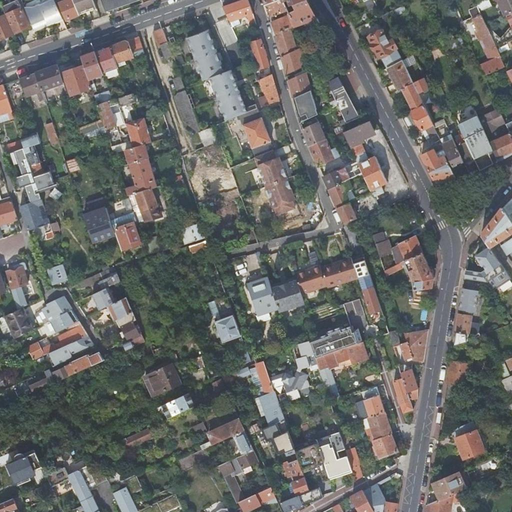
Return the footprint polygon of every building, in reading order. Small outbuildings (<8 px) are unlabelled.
[(51,25),(55,24),(62,20),(63,20),(62,18),(56,6),(55,4),(53,0),(46,0),(41,6),(35,8),(26,8),(25,9),(28,16),(34,30),(35,32),(51,25)] [(70,20),(80,16),(73,0),(53,0),(55,4),(56,6),(60,4),(67,21),(69,20),(70,20)] [(73,0),(80,16),(82,15),(81,13),(90,10),(88,6),(95,4),(93,0),(73,0)] [(101,0),(106,13),(142,0),(101,0)] [(246,0),(235,4),(223,8),(232,27),(239,24),(238,20),(245,18),(246,22),(254,20),(247,0),(246,0)] [(320,26),(319,25),(318,22),(305,0),(263,0),(270,17),(288,12),(286,8),(284,2),(287,1),(289,4),(293,3),(295,8),(297,11),(295,12),(292,13),(289,15),(290,17),(271,25),(275,36),(292,28),(295,27),(297,31),(298,34),(320,26)] [(478,8),(481,14),(492,9),(488,0),(485,0),(476,4),(478,8)] [(507,16),(511,13),(511,0),(504,0),(499,3),(505,17),(507,16)] [(17,1),(3,7),(6,16),(14,35),(30,28),(17,1)] [(90,12),(97,10),(95,4),(88,6),(90,10),(81,13),(82,15),(88,13),(88,14),(88,15),(89,15),(90,15),(90,14),(91,14),(90,12)] [(405,12),(403,7),(401,8),(392,12),(394,17),(405,12)] [(469,12),(472,18),(481,14),(478,8),(469,12)] [(0,40),(14,35),(6,16),(5,16),(3,10),(0,11),(0,16),(0,18),(0,17),(0,40)] [(385,22),(395,17),(394,17),(392,12),(382,17),(385,22)] [(481,14),(472,18),(478,31),(479,31),(483,39),(482,39),(489,55),(490,54),(490,53),(497,50),(496,47),(486,25),(481,14)] [(351,22),(356,30),(363,27),(370,23),(366,15),(351,22)] [(385,70),(396,64),(390,53),(393,51),(397,49),(393,41),(388,43),(383,32),(382,32),(376,21),(370,23),(363,27),(385,70)] [(496,47),(498,45),(505,42),(504,40),(503,41),(502,38),(500,38),(500,37),(500,36),(499,33),(499,32),(498,32),(495,26),(496,26),(495,25),(493,22),(486,25),(496,47)] [(293,32),(292,28),(275,36),(279,48),(282,58),(296,51),(291,32),(293,32)] [(162,29),(153,33),(158,46),(160,46),(165,60),(173,57),(172,54),(168,46),(166,39),(162,29)] [(231,71),(224,73),(220,62),(217,55),(208,31),(206,32),(199,34),(187,39),(190,46),(193,53),(196,61),(198,67),(203,81),(210,79),(213,86),(215,93),(221,107),(223,113),(226,122),(226,121),(239,117),(256,110),(257,109),(256,105),(245,109),(231,71)] [(300,49),(299,46),(295,31),(293,32),(291,32),(296,51),(299,50),(300,49)] [(145,57),(139,38),(126,42),(110,48),(116,65),(125,61),(134,58),(134,61),(145,57)] [(264,52),(261,40),(251,43),(253,52),(255,55),(258,69),(255,69),(256,72),(269,68),(264,52)] [(508,42),(505,44),(501,45),(504,52),(511,48),(511,40),(511,41),(508,42)] [(452,47),(454,51),(461,48),(461,45),(462,45),(461,42),(459,43),(458,41),(453,43),(453,46),(452,47)] [(103,74),(118,69),(117,68),(116,65),(110,48),(104,50),(98,52),(96,53),(100,63),(103,74)] [(296,51),(282,58),(284,65),(286,74),(293,71),(296,70),(304,67),(299,50),(296,51)] [(92,89),(98,106),(108,102),(113,101),(110,92),(98,96),(93,80),(104,76),(103,74),(100,63),(96,53),(82,58),(92,89)] [(479,67),(484,77),(506,68),(502,60),(501,57),(479,67)] [(71,96),(92,89),(82,58),(72,61),(75,70),(67,72),(64,64),(58,66),(61,74),(63,74),(71,96)] [(390,96),(413,84),(403,61),(396,64),(385,70),(378,74),(382,80),(391,76),(394,81),(392,82),(393,85),(386,88),(390,96)] [(66,90),(61,74),(58,66),(47,70),(36,74),(42,91),(44,97),(48,96),(66,90)] [(294,99),(311,91),(305,71),(295,76),(295,79),(289,82),(290,87),(294,99)] [(19,79),(25,96),(27,102),(39,99),(44,97),(42,91),(36,74),(29,76),(19,79)] [(258,82),(269,105),(279,102),(274,87),(271,76),(258,82)] [(348,97),(338,77),(322,86),(330,103),(333,109),(339,123),(341,127),(359,119),(348,97)] [(199,133),(205,148),(219,143),(214,130),(213,127),(201,131),(193,110),(187,96),(181,78),(173,81),(178,94),(174,100),(182,106),(178,111),(186,117),(182,122),(199,133)] [(12,82),(6,85),(12,101),(25,96),(19,79),(12,82)] [(418,94),(428,89),(424,79),(413,84),(390,96),(395,106),(406,100),(413,112),(424,106),(418,94)] [(0,86),(0,119),(9,116),(12,122),(15,121),(4,86),(0,86)] [(316,110),(311,91),(294,99),(299,118),(316,110)] [(137,103),(134,94),(129,96),(127,96),(115,100),(113,101),(108,102),(98,106),(99,109),(99,110),(102,120),(104,126),(106,130),(117,127),(110,108),(118,105),(120,109),(137,103)] [(333,109),(330,103),(326,104),(327,105),(321,107),(323,113),(333,109)] [(125,125),(120,109),(118,105),(110,108),(117,127),(123,125),(125,125)] [(430,139),(437,135),(434,129),(424,106),(413,112),(402,118),(408,130),(418,125),(422,131),(425,130),(430,139)] [(257,109),(256,110),(239,117),(256,159),(271,152),(273,151),(270,143),(271,142),(262,119),(261,119),(257,109)] [(98,122),(102,120),(99,110),(94,111),(98,122)] [(478,119),(483,131),(489,143),(510,134),(508,129),(499,110),(478,119)] [(9,116),(0,119),(0,125),(12,122),(9,116)] [(152,143),(145,118),(126,124),(132,142),(122,145),(112,148),(114,154),(116,154),(126,151),(132,149),(134,149),(148,144),(152,143)] [(313,125),(303,129),(306,137),(310,146),(325,139),(317,119),(312,122),(313,125)] [(79,128),(81,134),(104,126),(102,120),(98,122),(79,128)] [(343,132),(341,127),(339,123),(337,124),(338,127),(334,128),(336,135),(343,132)] [(370,123),(344,134),(349,144),(374,133),(370,123)] [(53,144),(59,143),(53,124),(47,126),(53,144)] [(84,141),(107,135),(106,130),(104,126),(81,134),(84,141)] [(474,159),(479,171),(485,169),(482,160),(479,159),(478,157),(492,150),(489,143),(483,131),(467,139),(476,158),(474,159)] [(374,133),(349,144),(351,148),(361,144),(364,143),(363,140),(375,135),(374,133)] [(38,134),(22,139),(22,141),(25,148),(34,177),(51,172),(38,134)] [(511,138),(510,134),(489,143),(492,150),(497,162),(508,156),(511,154),(511,138)] [(438,149),(443,147),(442,146),(437,135),(430,139),(427,141),(430,146),(435,144),(438,149)] [(470,161),(474,159),(463,135),(460,136),(461,138),(456,141),(466,163),(467,163),(470,161)] [(333,142),(331,137),(326,139),(325,139),(310,146),(315,158),(317,162),(323,159),(325,164),(339,158),(336,148),(331,150),(330,147),(331,147),(333,142)] [(25,148),(22,141),(7,146),(9,154),(14,152),(25,148)] [(452,167),(463,162),(453,141),(442,146),(443,147),(452,167)] [(150,151),(148,144),(134,149),(132,149),(126,151),(129,165),(149,159),(147,152),(150,151)] [(361,144),(351,148),(352,152),(363,175),(373,197),(375,200),(384,196),(383,194),(384,193),(381,186),(387,183),(376,158),(369,161),(361,144)] [(34,177),(25,148),(14,152),(19,168),(20,170),(22,177),(18,178),(23,193),(24,192),(37,188),(40,196),(57,191),(51,172),(34,177)] [(455,178),(450,168),(445,157),(444,157),(443,156),(441,156),(441,158),(439,160),(434,150),(422,156),(428,168),(434,180),(435,180),(455,178)] [(278,169),(271,152),(256,159),(262,176),(278,169)] [(82,173),(78,159),(67,162),(71,176),(82,173)] [(157,188),(149,159),(129,165),(135,186),(126,189),(129,196),(136,194),(152,189),(157,188)] [(349,181),(355,178),(350,166),(331,174),(328,176),(324,178),(325,181),(329,190),(349,181)] [(232,172),(206,180),(211,196),(237,188),(232,172)] [(292,192),(287,179),(266,188),(277,216),(295,209),(292,202),(289,193),(292,192)] [(349,181),(329,190),(337,209),(349,204),(348,202),(346,196),(347,196),(345,192),(348,191),(352,189),(349,181)] [(24,192),(28,205),(41,200),(40,196),(37,188),(24,192)] [(161,217),(152,189),(136,194),(145,222),(145,223),(161,217)] [(138,225),(145,223),(145,222),(136,194),(129,196),(134,212),(137,222),(138,225)] [(367,215),(380,211),(375,200),(373,197),(361,202),(367,215)] [(511,198),(502,208),(511,222),(511,198)] [(28,205),(19,207),(29,237),(52,229),(50,222),(45,224),(41,211),(45,210),(41,200),(28,205)] [(95,248),(117,241),(105,206),(103,200),(88,205),(91,214),(84,216),(95,248)] [(0,205),(0,240),(4,239),(1,232),(0,226),(0,225),(2,225),(18,221),(17,217),(12,202),(0,205)] [(105,206),(109,216),(114,214),(111,204),(105,206)] [(342,219),(344,224),(357,219),(354,213),(353,209),(350,204),(349,204),(337,209),(342,219)] [(511,231),(511,222),(502,208),(500,211),(484,232),(481,236),(489,248),(492,246),(508,236),(507,235),(511,231)] [(111,220),(114,230),(117,229),(135,223),(137,222),(134,212),(116,219),(111,220)] [(135,223),(142,244),(145,243),(144,242),(138,225),(137,222),(135,223)] [(117,229),(124,250),(142,244),(135,223),(117,229)] [(203,234),(200,224),(181,230),(185,245),(205,238),(203,234)] [(117,241),(121,251),(124,250),(117,229),(114,230),(117,241)] [(400,264),(404,262),(423,253),(415,237),(391,249),(389,241),(380,244),(377,235),(373,236),(380,258),(391,254),(397,266),(400,264)] [(157,238),(144,242),(145,243),(149,255),(156,253),(166,251),(169,250),(166,240),(159,243),(157,238)] [(507,255),(511,251),(511,245),(509,240),(500,245),(507,255)] [(206,242),(189,247),(191,254),(209,248),(206,242)] [(498,261),(489,248),(476,256),(478,258),(476,259),(475,261),(478,265),(480,265),(482,264),(487,272),(491,270),(495,276),(504,270),(498,261)] [(414,290),(433,288),(434,279),(423,253),(404,262),(413,281),(414,290)] [(326,287),(327,289),(358,279),(352,259),(320,269),(326,287)] [(385,271),(386,276),(395,272),(394,271),(402,268),(400,264),(397,266),(385,271)] [(302,295),(326,287),(320,269),(320,267),(295,275),(297,282),(302,295)] [(28,284),(23,268),(7,273),(12,289),(28,284)] [(69,284),(65,268),(48,273),(52,289),(69,284)] [(102,273),(92,277),(94,283),(96,287),(100,286),(102,291),(108,288),(120,283),(117,274),(113,275),(114,277),(108,280),(107,277),(112,275),(109,270),(102,273)] [(476,274),(465,271),(464,279),(472,280),(476,280),(476,274)] [(191,281),(189,274),(182,277),(184,283),(191,281)] [(92,277),(86,280),(83,281),(85,287),(94,283),(92,277)] [(268,278),(249,284),(251,291),(255,305),(258,315),(259,315),(269,312),(279,309),(272,290),(268,278)] [(361,289),(362,292),(374,289),(372,281),(368,282),(369,286),(361,289)] [(297,282),(272,290),(279,309),(280,312),(305,304),(302,295),(297,282)] [(108,288),(102,291),(92,296),(96,303),(97,306),(100,311),(107,307),(109,306),(115,303),(108,288)] [(362,292),(369,314),(376,312),(379,311),(379,313),(382,312),(374,289),(362,292)] [(64,298),(48,305),(49,306),(47,307),(44,309),(50,322),(55,319),(72,310),(64,298)] [(133,313),(127,298),(115,303),(109,306),(116,322),(117,321),(132,314),(133,313)] [(216,304),(215,301),(208,304),(212,315),(212,317),(215,316),(218,321),(222,320),(218,311),(216,304)] [(116,322),(109,306),(107,307),(114,323),(116,322)] [(27,317),(23,308),(18,311),(5,317),(16,339),(33,330),(27,317)] [(44,309),(27,317),(33,330),(45,324),(50,322),(44,309)] [(93,309),(83,313),(86,318),(95,313),(93,309)] [(323,311),(322,309),(318,311),(332,354),(334,353),(338,351),(346,348),(344,344),(340,345),(330,315),(323,317),(322,311),(323,311)] [(80,322),(72,310),(55,319),(58,324),(63,322),(67,328),(80,322)] [(271,319),(269,312),(259,315),(258,315),(257,315),(259,323),(271,319)] [(135,321),(132,314),(117,321),(121,328),(122,327),(125,333),(121,335),(123,339),(127,338),(129,341),(124,344),(127,350),(144,342),(141,333),(140,333),(138,334),(132,322),(135,321)] [(463,315),(458,314),(453,347),(467,341),(469,334),(476,335),(478,333),(479,324),(471,322),(471,316),(468,316),(463,315)] [(242,336),(234,315),(222,320),(218,321),(215,322),(218,331),(220,335),(223,343),(242,336)] [(58,324),(55,319),(50,322),(45,324),(51,336),(65,329),(67,328),(63,322),(58,324)] [(485,334),(499,328),(496,319),(482,325),(485,334)] [(89,336),(80,322),(67,328),(65,329),(67,333),(58,339),(60,344),(62,348),(89,336)] [(379,326),(382,336),(389,334),(386,324),(383,325),(379,326)] [(413,361),(424,362),(429,330),(426,331),(405,334),(413,360),(413,361)] [(392,333),(389,334),(393,347),(397,346),(398,346),(396,337),(392,333)] [(347,348),(363,343),(360,334),(344,339),(347,348)] [(413,360),(405,334),(404,334),(405,336),(406,340),(407,343),(400,345),(406,362),(407,362),(413,360)] [(485,343),(481,335),(469,340),(473,348),(485,343)] [(94,345),(89,336),(62,348),(57,350),(58,354),(65,350),(69,357),(94,345)] [(28,347),(35,360),(54,352),(51,345),(40,350),(37,343),(28,347)] [(367,354),(363,343),(347,348),(346,348),(338,351),(339,355),(342,354),(346,367),(356,364),(359,363),(369,359),(367,354)] [(312,366),(316,365),(311,345),(301,347),(301,350),(302,355),(300,355),(301,358),(303,357),(304,363),(305,363),(306,368),(312,366)] [(150,358),(155,356),(153,352),(151,348),(147,350),(150,358)] [(155,356),(156,357),(163,354),(161,349),(153,352),(155,356)] [(336,358),(334,353),(332,354),(321,357),(323,362),(336,358)] [(56,383),(105,361),(100,354),(93,357),(92,355),(72,364),(74,369),(69,371),(67,367),(56,372),(52,374),(56,383)] [(240,357),(243,365),(251,361),(249,354),(240,357)] [(194,358),(199,372),(206,370),(201,356),(194,358)] [(248,369),(247,367),(236,372),(231,374),(234,381),(250,374),(250,373),(251,373),(252,377),(250,378),(252,384),(254,383),(258,382),(261,380),(270,377),(264,361),(256,364),(257,367),(248,369)] [(469,365),(451,361),(447,384),(455,385),(467,387),(469,386),(469,384),(466,384),(469,366),(469,365)] [(181,384),(172,364),(142,378),(151,397),(181,384)] [(403,365),(400,367),(404,379),(411,400),(415,400),(418,399),(419,389),(412,369),(410,370),(408,370),(407,368),(407,367),(407,366),(406,365),(405,365),(403,365)] [(466,384),(469,384),(471,382),(474,366),(469,365),(469,366),(466,384)] [(322,379),(318,367),(313,368),(320,387),(320,386),(324,385),(322,379)] [(197,385),(210,381),(206,370),(199,372),(194,374),(197,385)] [(503,371),(497,373),(498,374),(501,381),(506,378),(503,371)] [(29,383),(30,385),(34,393),(54,383),(50,373),(29,383)] [(504,389),(501,381),(498,374),(493,376),(498,388),(497,389),(498,392),(499,391),(504,389)] [(511,375),(501,381),(504,389),(509,401),(510,404),(511,403),(511,375)] [(259,398),(262,396),(266,395),(266,394),(274,391),(270,377),(261,380),(258,382),(254,383),(252,384),(253,387),(255,386),(259,398)] [(326,390),(327,393),(330,392),(329,389),(333,387),(331,381),(330,382),(329,377),(322,379),(324,385),(326,389),(326,390)] [(411,400),(404,379),(395,382),(404,413),(413,410),(411,400)] [(226,389),(222,380),(213,384),(217,393),(226,389)] [(385,412),(377,387),(362,393),(364,400),(355,404),(361,421),(364,420),(368,418),(385,412)] [(509,401),(504,389),(499,391),(504,403),(509,401)] [(285,420),(280,405),(275,391),(266,395),(262,396),(272,425),(285,420)] [(169,419),(195,407),(189,394),(163,406),(169,419)] [(343,428),(334,403),(331,404),(339,430),(343,428)] [(392,434),(385,412),(368,418),(373,434),(369,435),(370,442),(374,441),(391,434),(392,434)] [(373,434),(368,418),(364,420),(369,435),(373,434)] [(202,447),(203,450),(206,449),(214,445),(235,436),(245,431),(240,420),(209,434),(212,442),(202,447)] [(485,451),(474,420),(452,430),(463,459),(485,451)] [(259,431),(256,425),(249,428),(251,435),(259,431)] [(344,428),(343,428),(339,430),(340,433),(343,442),(348,440),(344,428)] [(144,439),(151,436),(148,430),(127,440),(130,447),(131,448),(145,442),(144,439)] [(279,439),(275,430),(255,438),(259,448),(279,439)] [(249,440),(245,431),(235,436),(244,455),(254,451),(249,440)] [(343,442),(340,433),(332,435),(333,437),(318,442),(319,444),(325,464),(330,479),(345,474),(341,459),(338,452),(346,450),(343,442)] [(397,452),(391,434),(374,441),(380,458),(397,452)] [(130,447),(127,440),(120,443),(123,450),(130,447)] [(319,444),(299,451),(306,471),(313,468),(318,467),(325,464),(319,444)] [(206,449),(209,457),(218,453),(214,445),(206,449)] [(354,447),(351,449),(346,450),(348,457),(351,466),(353,472),(356,481),(363,477),(359,464),(354,447)] [(203,450),(180,460),(184,469),(210,458),(209,457),(206,449),(203,450)] [(43,468),(34,451),(24,456),(23,455),(22,455),(21,454),(20,454),(18,455),(17,457),(16,457),(16,459),(16,460),(16,462),(8,465),(16,483),(24,479),(25,483),(31,481),(29,477),(33,475),(32,472),(43,468)] [(254,451),(244,455),(219,466),(236,504),(240,502),(243,501),(232,476),(231,474),(234,472),(235,474),(237,474),(242,472),(243,470),(242,468),(259,461),(254,451)] [(348,457),(341,459),(345,474),(330,479),(330,480),(353,472),(351,466),(348,457)] [(295,482),(305,478),(299,460),(289,463),(288,462),(284,463),(289,480),(294,478),(295,482)] [(102,511),(91,488),(96,485),(94,481),(89,484),(81,466),(69,472),(67,467),(59,471),(57,471),(47,476),(50,484),(52,488),(72,478),(84,504),(68,511),(102,511)] [(108,479),(107,478),(102,467),(90,472),(94,481),(96,485),(108,479)] [(112,487),(125,480),(120,471),(107,478),(108,479),(112,487)] [(459,472),(445,478),(432,483),(439,500),(452,495),(457,492),(466,489),(459,472)] [(123,511),(128,511),(127,508),(135,504),(131,495),(143,490),(136,475),(125,480),(112,487),(123,511)] [(393,483),(390,477),(379,482),(381,485),(383,489),(393,483)] [(294,498),(310,492),(305,478),(295,482),(293,482),(294,482),(297,492),(292,493),(294,498)] [(291,494),(292,493),(297,492),(294,482),(288,485),(291,494)] [(45,486),(53,502),(58,499),(52,488),(50,484),(45,486)] [(377,484),(363,491),(368,501),(372,507),(375,511),(374,511),(396,511),(398,505),(387,503),(378,487),(377,484)] [(277,500),(271,488),(243,501),(240,502),(245,511),(247,511),(262,505),(277,501),(277,500)] [(313,504),(323,498),(320,488),(310,492),(294,498),(281,503),(284,511),(285,511),(311,502),(312,505),(313,504)] [(368,501),(363,491),(352,497),(358,507),(359,509),(358,510),(358,511),(342,511),(338,505),(332,508),(334,511),(374,511),(375,511),(372,507),(368,501)] [(169,511),(182,506),(178,498),(177,494),(138,511),(135,504),(127,508),(128,511),(169,511)] [(453,495),(452,495),(439,500),(427,505),(425,511),(450,511),(451,503),(453,495)] [(458,495),(453,495),(451,503),(461,507),(458,495)] [(358,507),(352,497),(349,499),(354,508),(358,507)] [(14,499),(0,504),(0,511),(15,511),(15,509),(17,508),(14,499)] [(57,511),(63,511),(58,499),(53,502),(57,511)] [(245,511),(240,502),(236,504),(233,505),(237,511),(245,511)]
